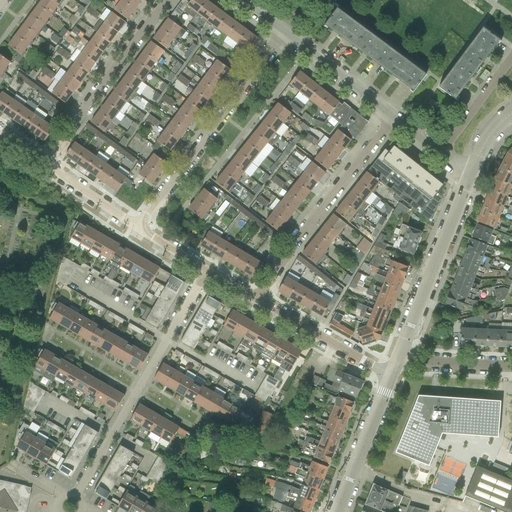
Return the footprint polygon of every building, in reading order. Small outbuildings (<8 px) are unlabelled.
[(52,0),(42,0),(38,5),(51,15),(53,16),(56,12),(54,11),(59,5),(52,0)] [(113,2),(109,7),(114,11),(119,14),(127,20),(135,10),(122,0),(118,6),(113,2)] [(121,0),(122,0),(135,10),(142,0),(121,0)] [(182,0),(168,19),(174,23),(177,20),(186,8),(185,8),(189,3),(183,0),(182,0)] [(191,10),(197,14),(207,1),(205,0),(191,0),(189,3),(185,8),(186,8),(190,11),(191,10)] [(201,17),(207,22),(217,9),(207,1),(197,14),(196,16),(200,19),(201,17)] [(38,5),(31,15),(44,25),(45,26),(49,22),(47,21),(51,15),(38,5)] [(80,5),(76,11),(80,14),(84,8),(80,5)] [(87,11),(86,12),(91,16),(92,14),(95,11),(90,7),(87,11)] [(211,25),(218,29),(227,17),(217,9),(207,22),(206,23),(210,27),(211,25)] [(353,48),(354,49),(366,32),(337,10),(338,9),(337,9),(324,26),(324,27),(326,24),(355,46),(353,48)] [(92,14),(91,16),(96,19),(97,18),(100,14),(95,11),(92,14)] [(112,13),(105,23),(118,33),(125,23),(112,13)] [(31,15),(23,26),(36,35),(38,37),(41,32),(39,31),(44,25),(31,15)] [(72,15),(67,21),(72,24),(76,18),(72,15)] [(221,32),(227,37),(237,24),(227,17),(218,29),(216,31),(220,34),(221,32)] [(168,19),(160,29),(173,39),(174,39),(175,40),(178,36),(181,38),(182,38),(186,32),(181,28),(174,23),(168,19)] [(177,20),(174,23),(181,28),(182,27),(184,25),(177,20)] [(105,23),(97,33),(110,43),(118,33),(105,23)] [(188,26),(186,28),(193,33),(193,32),(196,29),(191,26),(190,25),(189,24),(188,26)] [(230,42),(232,40),(238,44),(247,31),(237,24),(227,37),(226,39),(230,42)] [(23,26),(16,36),(29,45),(30,47),(34,42),(32,41),(36,35),(23,26)] [(75,27),(71,32),(76,35),(79,30),(75,27)] [(484,30),(462,59),(479,71),(476,69),(498,40),(501,42),(501,41),(483,28),(483,29),(484,30)] [(59,36),(62,38),(68,31),(65,29),(59,36)] [(169,44),(173,39),(160,29),(153,39),(168,51),(171,46),(169,44)] [(79,30),(76,35),(80,39),(81,39),(85,35),(84,34),(83,33),(79,30)] [(238,44),(236,46),(240,49),(242,48),(248,52),(257,39),(247,31),(238,44)] [(383,70),(395,54),(366,32),(354,49),(356,46),(385,67),(383,70)] [(97,33),(90,44),(103,53),(110,43),(97,33)] [(52,39),(51,40),(56,44),(57,43),(61,38),(56,34),(53,38),(52,39)] [(29,45),(16,36),(8,46),(19,54),(23,57),(26,52),(24,51),(29,45)] [(204,36),(200,42),(204,45),(208,39),(204,36)] [(230,42),(226,39),(223,43),(233,51),(236,46),(238,44),(232,40),(230,42)] [(151,42),(143,52),(157,62),(158,63),(162,59),(160,58),(164,52),(151,42)] [(43,49),(43,50),(50,55),(50,54),(54,49),(47,44),(44,49),(43,49)] [(82,54),(95,63),(103,53),(90,44),(82,54)] [(193,44),(188,50),(192,53),(197,47),(193,44)] [(207,50),(214,55),(218,49),(211,44),(207,50)] [(57,51),(56,52),(61,56),(62,54),(64,51),(60,47),(57,50),(57,51)] [(77,49),(69,59),(75,63),(75,64),(88,74),(95,63),(82,54),(77,49)] [(188,50),(183,57),(187,59),(192,53),(188,50)] [(62,54),(61,56),(66,59),(67,58),(69,54),(64,51),(62,54)] [(143,52),(136,63),(149,72),(151,73),(154,69),(153,68),(157,62),(143,52)] [(0,54),(0,70),(4,74),(7,70),(6,69),(10,63),(0,54)] [(19,54),(14,60),(18,64),(23,57),(19,54)] [(395,54),(383,70),(383,71),(385,68),(414,89),(412,92),(413,93),(426,75),(425,75),(425,76),(395,54)] [(195,55),(191,60),(196,64),(197,62),(200,58),(195,55)] [(197,62),(196,64),(201,67),(205,62),(200,58),(197,62)] [(227,58),(224,62),(226,63),(231,67),(234,63),(229,60),(227,58)] [(479,71),(462,59),(440,88),(439,87),(439,88),(457,101),(457,100),(454,98),(476,69),(479,71)] [(217,61),(210,71),(223,81),(230,71),(217,61)] [(177,62),(170,72),(171,73),(175,76),(183,66),(179,63),(178,62),(177,62)] [(136,63),(128,73),(142,82),(144,83),(147,79),(145,78),(149,72),(136,63)] [(75,64),(67,74),(80,84),(88,74),(75,64)] [(45,67),(41,72),(46,76),(49,71),(45,67)] [(29,75),(28,77),(29,77),(32,79),(36,73),(35,73),(32,71),(30,74),(29,75)] [(49,71),(46,76),(51,79),(54,74),(49,71)] [(210,71),(202,81),(216,91),(223,81),(210,71)] [(294,88),(299,92),(309,79),(299,72),(288,86),(293,90),(294,88)] [(16,77),(24,83),(27,79),(19,73),(16,77)] [(128,73),(121,83),(137,95),(136,93),(139,89),(138,88),(142,82),(128,73)] [(60,84),(59,84),(72,94),(80,84),(67,74),(60,84)] [(180,75),(176,80),(181,84),(182,82),(184,80),(185,79),(180,75)] [(182,82),(181,84),(186,87),(187,86),(188,85),(190,82),(185,79),(184,80),(182,82)] [(304,96),(309,100),(319,87),(309,79),(299,92),(300,92),(298,94),(303,98),(304,96)] [(55,80),(47,90),(52,94),(57,98),(65,104),(72,94),(59,84),(60,84),(55,80)] [(29,81),(26,84),(34,90),(37,86),(29,81)] [(202,81),(195,91),(208,101),(216,91),(202,81)] [(121,83),(114,93),(126,102),(127,102),(128,103),(132,99),(133,100),(137,95),(121,83)] [(163,83),(159,89),(162,92),(167,86),(163,83)] [(318,110),(330,95),(319,87),(309,100),(308,102),(313,105),(314,104),(319,108),(318,110)] [(40,88),(37,92),(45,98),(47,94),(40,88)] [(195,91),(187,101),(200,111),(208,101),(195,91)] [(0,111),(3,113),(12,100),(2,93),(1,93),(0,94),(0,111)] [(114,93),(106,103),(119,113),(119,112),(121,113),(124,109),(123,107),(126,102),(114,93)] [(156,93),(152,99),(155,102),(160,95),(156,93)] [(165,95),(161,100),(166,104),(167,102),(170,99),(165,95)] [(324,111),(330,116),(339,103),(330,95),(318,110),(322,113),(324,111)] [(50,96),(47,100),(54,105),(57,101),(50,96)] [(290,102),(285,98),(282,102),(287,106),(290,102)] [(167,102),(166,104),(171,108),(175,103),(174,102),(170,99),(167,102)] [(431,99),(427,104),(433,109),(437,104),(431,99)] [(3,113),(13,121),(23,107),(12,100),(3,113)] [(180,110),(179,112),(193,122),(200,111),(187,101),(181,110),(180,110)] [(106,103),(99,113),(112,123),(113,124),(117,126),(125,116),(121,113),(119,112),(119,113),(106,103)] [(144,110),(147,112),(152,106),(148,103),(144,110)] [(326,120),(338,130),(349,119),(354,113),(343,104),(342,105),(339,103),(330,116),(326,120)] [(57,107),(65,114),(68,110),(60,104),(57,107)] [(278,104),(270,114),(285,125),(288,121),(286,119),(291,114),(278,104)] [(301,110),(295,105),(291,110),(298,115),(301,110)] [(13,121),(23,128),(33,114),(23,107),(13,121)] [(173,121),(172,122),(185,132),(193,122),(179,112),(173,121)] [(112,123),(99,113),(91,123),(106,134),(109,129),(107,128),(112,123)] [(305,113),(301,117),(307,122),(311,117),(305,113)] [(23,128),(34,135),(43,121),(33,114),(23,128)] [(270,114),(263,123),(274,133),(275,133),(277,135),(280,137),(281,138),(288,128),(283,124),(270,114)] [(150,115),(146,120),(151,124),(153,123),(154,121),(155,119),(150,116),(150,115)] [(153,123),(151,124),(156,128),(157,126),(160,123),(155,119),(154,121),(153,123)] [(338,130),(351,140),(353,137),(354,138),(362,128),(354,122),(354,123),(349,119),(338,130)] [(43,121),(34,135),(44,142),(54,129),(43,121)] [(172,122),(164,132),(178,142),(185,132),(172,122)] [(263,123),(255,133),(267,143),(269,144),(269,145),(272,147),(280,137),(277,135),(275,133),(274,133),(263,123)] [(301,124),(299,127),(306,132),(306,131),(309,128),(303,123),(302,123),(301,124)] [(87,124),(85,128),(93,134),(96,130),(88,125),(87,124)] [(131,127),(126,133),(130,136),(135,130),(131,127)] [(338,130),(330,140),(343,150),(351,140),(338,130)] [(98,132),(95,136),(103,142),(106,138),(98,132)] [(170,152),(178,142),(164,132),(157,142),(161,145),(170,152)] [(255,133),(247,143),(259,153),(265,158),(273,148),(272,147),(269,145),(269,144),(267,143),(255,133)] [(308,134),(304,139),(309,143),(309,142),(312,138),(313,137),(309,134),(308,134)] [(297,135),(292,141),(296,144),(299,140),(301,138),(297,135)] [(124,137),(119,144),(123,146),(127,140),(124,137)] [(309,142),(309,143),(314,147),(318,142),(313,137),(312,138),(309,142)] [(108,139),(105,143),(113,149),(116,145),(108,139)] [(330,140),(322,150),(335,160),(343,150),(330,140)] [(297,145),(296,146),(303,152),(304,153),(308,148),(307,147),(300,141),(297,145)] [(156,152),(161,145),(157,142),(152,149),(156,152)] [(65,156),(76,164),(85,150),(74,143),(65,156)] [(247,143),(239,153),(252,163),(253,164),(254,165),(258,168),(265,158),(259,153),(247,143)] [(289,145),(284,151),(285,151),(285,152),(288,154),(293,148),(290,145),(289,145)] [(385,150),(367,173),(379,183),(379,182),(395,195),(401,199),(431,223),(438,204),(438,203),(435,200),(439,196),(440,196),(441,196),(442,196),(442,195),(444,190),(441,187),(443,185),(394,146),(389,153),(385,150)] [(118,147),(115,151),(123,157),(126,153),(118,147)] [(76,164),(86,171),(95,157),(85,150),(76,164)] [(335,160),(322,150),(314,160),(327,170),(335,160)] [(98,153),(95,157),(106,165),(109,160),(98,153)] [(239,153),(231,163),(244,173),(246,174),(249,170),(247,169),(252,163),(239,153)] [(128,154),(125,158),(133,164),(133,163),(135,160),(136,160),(128,154)] [(501,162),(499,168),(511,173),(511,157),(507,154),(503,162),(501,162)] [(154,155),(146,165),(160,175),(167,164),(154,155)] [(282,155),(275,163),(276,163),(279,166),(285,158),(282,156),(282,155)] [(290,157),(287,161),(291,165),(293,163),(295,160),(291,156),(290,157)] [(86,171),(96,178),(106,165),(95,157),(86,171)] [(307,158),(299,168),(304,173),(317,183),(325,173),(317,167),(312,163),(307,158)] [(293,163),(291,165),(296,169),(300,164),(295,160),(293,163)] [(231,163),(223,173),(236,183),(238,184),(241,179),(240,178),(244,173),(231,163)] [(273,164),(268,171),(272,174),(277,168),(273,164)] [(96,178),(107,185),(116,172),(106,165),(96,178)] [(160,175),(146,165),(139,175),(152,185),(160,175)] [(119,167),(116,172),(126,179),(129,175),(119,167)] [(497,174),(495,180),(511,187),(511,186),(511,185),(511,173),(499,168),(497,173),(497,174)] [(116,172),(107,185),(117,192),(123,184),(129,188),(132,183),(126,179),(116,172)] [(236,183),(223,173),(215,183),(230,194),(233,190),(232,188),(236,183)] [(304,173),(297,183),(310,193),(317,183),(304,173)] [(367,173),(359,183),(371,193),(371,192),(373,194),(377,189),(375,188),(379,183),(367,173)] [(266,174),(261,181),(262,182),(263,183),(264,184),(270,177),(266,175),(266,174)] [(271,181),(275,185),(279,180),(274,177),(271,181)] [(279,180),(275,185),(280,188),(283,184),(279,180)] [(491,185),(489,190),(507,197),(511,187),(495,180),(493,184),(491,185)] [(297,183),(289,193),(302,203),(310,193),(297,183)] [(359,183),(351,193),(363,203),(364,203),(368,206),(369,207),(377,197),(371,193),(359,183)] [(258,184),(252,192),(252,193),(253,193),(256,195),(262,187),(258,185),(258,184)] [(204,189),(196,199),(211,211),(214,207),(212,205),(217,199),(204,189)] [(488,197),(486,201),(502,208),(507,197),(489,190),(487,195),(488,197)] [(289,193),(281,203),(294,213),(302,203),(289,193)] [(351,193),(343,202),(356,212),(358,214),(361,210),(364,212),(368,206),(364,203),(363,203),(351,193)] [(395,195),(392,199),(398,203),(401,199),(395,195)] [(227,196),(224,200),(230,205),(233,201),(227,196)] [(264,200),(259,196),(255,201),(260,204),(264,200)] [(248,197),(242,204),(247,207),(252,200),(248,197)] [(196,199),(188,210),(201,219),(204,222),(209,215),(208,214),(210,211),(196,199)] [(276,199),(269,208),(274,212),(273,213),(286,223),(294,213),(281,203),(276,199)] [(260,204),(265,208),(268,203),(264,200),(260,204)] [(233,201),(230,205),(238,211),(241,207),(233,201)] [(483,206),(481,211),(498,218),(502,208),(486,201),(484,206),(483,206)] [(356,212),(343,202),(335,212),(350,224),(354,219),(352,218),(356,212)] [(391,216),(397,219),(401,213),(404,215),(408,210),(399,204),(391,216)] [(243,209),(240,212),(248,218),(251,214),(243,209)] [(498,218),(481,211),(479,216),(480,218),(478,222),(494,229),(498,218)] [(286,223),(273,213),(265,222),(278,233),(286,223)] [(333,215),(325,225),(339,235),(340,236),(344,232),(342,231),(347,225),(333,215)] [(253,216),(250,220),(257,226),(260,222),(253,216)] [(381,217),(377,224),(381,226),(385,219),(381,217)] [(71,238),(80,244),(90,228),(79,222),(78,223),(77,222),(73,229),(75,230),(71,238)] [(263,224),(260,228),(267,233),(270,229),(263,224)] [(472,238),(481,241),(492,246),(495,238),(491,236),(492,233),(496,235),(497,233),(477,224),(474,231),(473,232),(472,234),(473,235),(472,238)] [(325,225),(317,235),(330,246),(331,245),(332,246),(336,242),(334,241),(339,235),(325,225)] [(398,236),(399,237),(418,244),(422,233),(402,225),(398,236)] [(80,244),(90,250),(100,234),(90,228),(80,244)] [(371,234),(370,236),(374,238),(375,237),(378,231),(375,229),(372,233),(371,234)] [(203,230),(199,237),(204,240),(208,233),(203,230)] [(200,246),(211,253),(220,239),(208,232),(208,233),(204,240),(200,246)] [(270,236),(278,242),(281,239),(273,232),(270,236)] [(90,250),(100,255),(109,239),(100,234),(90,250)] [(381,234),(373,246),(384,251),(387,245),(383,243),(386,237),(381,234)] [(317,235),(310,245),(324,256),(325,256),(328,252),(327,250),(330,246),(317,235)] [(418,244),(399,237),(397,242),(395,242),(393,248),(413,256),(418,244)] [(356,248),(365,255),(372,244),(364,238),(356,248)] [(100,255),(110,261),(119,245),(109,239),(100,255)] [(211,253),(222,259),(230,245),(220,239),(211,253)] [(471,239),(467,250),(483,257),(485,251),(492,254),(494,248),(471,239)] [(117,272),(120,267),(129,251),(119,245),(110,261),(107,267),(117,272)] [(222,259),(233,265),(241,251),(230,245),(222,259)] [(310,245),(302,254),(310,261),(317,266),(320,262),(322,264),(327,258),(325,256),(324,256),(310,245)] [(373,246),(369,253),(379,257),(382,258),(387,260),(387,259),(389,253),(384,251),(373,246)] [(463,261),(486,270),(488,270),(490,266),(487,265),(490,259),(483,257),(467,250),(463,261)] [(120,267),(130,273),(139,257),(129,251),(120,267)] [(233,265),(244,272),(252,258),(241,251),(233,265)] [(359,252),(354,261),(359,264),(364,255),(359,252)] [(299,256),(296,260),(304,266),(307,262),(299,256)] [(130,273),(140,278),(149,262),(139,257),(130,273)] [(252,258),(244,272),(254,278),(263,264),(252,258)] [(380,263),(378,269),(404,279),(408,268),(399,264),(393,261),(387,259),(387,260),(382,258),(380,263)] [(66,259),(63,264),(64,264),(64,265),(75,271),(78,266),(66,259)] [(463,261),(458,272),(474,278),(476,273),(483,275),(486,270),(463,261)] [(149,262),(140,278),(150,284),(157,272),(159,268),(149,262)] [(60,264),(59,269),(72,276),(75,271),(64,265),(64,264),(63,264),(61,263),(60,264)] [(82,263),(80,267),(87,271),(88,271),(90,268),(83,263),(82,263)] [(308,264),(306,268),(313,274),(316,270),(308,264)] [(353,265),(349,271),(353,274),(357,267),(353,265)] [(159,268),(157,272),(165,276),(167,273),(159,268)] [(59,269),(58,275),(69,281),(72,276),(59,269)] [(376,275),(374,279),(384,284),(400,290),(403,283),(402,282),(404,279),(378,269),(376,275)] [(319,272),(316,276),(323,281),(326,278),(319,272)] [(458,272),(454,283),(477,292),(479,286),(472,283),(474,278),(458,272)] [(357,273),(351,283),(356,285),(361,274),(357,273)] [(347,274),(342,282),(346,285),(351,277),(347,274)] [(69,281),(58,275),(56,281),(65,287),(69,281)] [(172,275),(165,287),(178,295),(185,283),(185,282),(184,283),(172,275)] [(105,276),(103,280),(110,284),(111,283),(112,281),(105,276)] [(278,292),(290,298),(298,284),(286,277),(278,292)] [(326,283),(326,284),(333,289),(336,285),(329,280),(326,283)] [(111,283),(110,284),(117,289),(118,288),(119,285),(112,281),(111,283)] [(454,283),(449,293),(466,300),(466,299),(473,302),(475,296),(477,292),(476,292),(454,283)] [(290,298),(301,305),(309,290),(298,284),(290,298)] [(355,284),(353,290),(368,295),(370,290),(355,284)] [(400,290),(384,284),(382,289),(372,285),(370,290),(396,300),(400,290)] [(165,287),(158,299),(171,306),(178,295),(165,287)] [(123,291),(122,292),(130,296),(130,295),(132,292),(125,288),(123,291)] [(501,289),(494,290),(494,291),(497,301),(504,300),(501,289)] [(301,305),(312,311),(320,297),(309,290),(301,305)] [(378,299),(376,304),(392,311),(396,300),(370,290),(368,295),(378,299)] [(449,293),(445,303),(448,304),(448,306),(459,310),(460,310),(461,310),(463,305),(468,306),(468,310),(477,309),(477,301),(473,302),(466,299),(466,300),(449,293)] [(330,302),(326,310),(330,312),(339,296),(335,294),(330,302)] [(207,295),(200,308),(213,315),(220,303),(208,296),(208,295),(207,295)] [(320,297),(312,311),(322,317),(326,310),(330,302),(320,297)] [(158,299),(152,310),(165,318),(171,306),(158,299)] [(49,318),(59,324),(68,309),(70,306),(66,303),(64,306),(59,303),(58,304),(56,303),(52,310),(54,311),(50,318),(49,318)] [(356,303),(354,308),(361,311),(363,306),(356,303)] [(363,306),(361,311),(388,321),(392,311),(376,304),(374,310),(363,306)] [(225,306),(223,310),(230,314),(232,310),(225,306)] [(350,308),(348,313),(359,317),(361,311),(354,308),(351,307),(350,308)] [(200,308),(193,319),(207,327),(210,329),(214,322),(211,320),(213,315),(200,308)] [(59,324),(69,330),(78,315),(68,309),(59,324)] [(165,318),(152,310),(145,322),(158,330),(165,318)] [(223,326),(234,332),(243,316),(232,310),(230,314),(223,326)] [(369,321),(367,325),(384,332),(388,321),(361,311),(359,317),(364,318),(369,321)] [(328,327),(350,339),(353,333),(339,325),(344,316),(336,313),(328,327)] [(69,330),(79,336),(88,320),(78,315),(69,330)] [(234,332),(244,337),(253,322),(243,316),(234,332)] [(193,319),(187,330),(200,338),(207,327),(193,319)] [(79,336),(89,342),(98,326),(88,320),(79,336)] [(250,350),(251,347),(262,328),(253,322),(244,337),(240,344),(250,350)] [(366,327),(357,331),(359,337),(362,346),(370,343),(379,340),(383,332),(384,332),(367,325),(367,326),(366,327)] [(89,342),(99,347),(108,332),(98,326),(89,342)] [(261,353),(263,349),(272,334),(262,328),(251,347),(261,353)] [(461,345),(474,346),(474,329),(461,329),(461,345)] [(474,346),(487,346),(488,330),(474,329),(474,346)] [(200,338),(187,330),(180,342),(193,350),(200,338)] [(487,346),(500,347),(500,331),(488,330),(487,346)] [(500,347),(511,347),(511,331),(500,331),(500,347)] [(99,347),(109,353),(118,338),(108,332),(99,347)] [(261,353),(261,354),(271,359),(273,355),(282,339),(272,334),(263,349),(261,353)] [(109,353),(119,359),(128,343),(118,338),(109,353)] [(273,355),(271,359),(281,365),(283,361),(292,345),(282,339),(273,355)] [(119,359),(128,365),(137,349),(128,343),(119,359)] [(281,365),(279,368),(289,373),(293,366),(302,351),(302,352),(303,351),(292,345),(283,361),(281,365)] [(224,349),(223,350),(231,354),(231,353),(233,350),(225,346),(224,349)] [(35,365),(34,372),(42,376),(45,371),(54,355),(44,349),(44,350),(42,349),(38,356),(40,357),(35,365)] [(137,349),(128,365),(139,371),(139,370),(140,370),(140,369),(148,355),(137,349)] [(45,371),(42,376),(52,382),(55,377),(64,361),(54,355),(45,371)] [(243,360),(243,361),(250,365),(251,365),(252,362),(245,357),(243,360)] [(55,377),(65,382),(74,367),(64,361),(55,377)] [(154,379),(164,385),(173,370),(163,364),(155,378),(154,378),(154,379)] [(256,368),(255,369),(263,373),(263,372),(265,369),(258,365),(256,368)] [(65,382),(75,388),(84,373),(74,367),(65,382)] [(164,385),(174,391),(183,375),(173,370),(164,385)] [(183,375),(174,391),(184,397),(193,381),(196,376),(187,371),(184,376),(183,375)] [(319,378),(315,387),(336,395),(338,394),(355,401),(359,390),(360,390),(363,383),(362,383),(362,382),(356,379),(337,372),(331,386),(324,383),(325,381),(319,378)] [(75,388),(85,394),(94,378),(84,373),(75,388)] [(267,375),(263,380),(276,387),(279,382),(267,375)] [(313,376),(310,385),(315,387),(319,378),(313,376)] [(85,394),(95,400),(104,384),(94,378),(85,394)] [(263,380),(260,385),(273,393),(276,387),(263,380)] [(184,397),(194,402),(203,387),(193,381),(184,397)] [(95,400),(105,405),(114,390),(104,384),(95,400)] [(260,385),(257,391),(270,398),(273,393),(260,385)] [(33,386),(31,390),(42,397),(45,392),(33,386)] [(194,402),(204,408),(213,393),(203,387),(194,402)] [(213,393),(204,408),(214,414),(223,398),(225,393),(216,388),(213,393)] [(28,390),(26,395),(39,402),(42,397),(31,390),(30,391),(28,390)] [(114,390),(105,405),(115,411),(123,397),(124,397),(124,396),(114,390)] [(257,391),(254,396),(264,402),(263,404),(267,406),(271,400),(269,399),(270,398),(257,391)] [(26,395),(25,401),(36,407),(39,402),(26,395)] [(325,401),(323,406),(325,406),(332,406),(350,413),(354,403),(345,399),(338,396),(335,397),(329,395),(327,400),(325,401)] [(418,396),(395,453),(429,466),(442,434),(498,438),(500,402),(434,397),(418,396)] [(214,414),(224,420),(233,404),(223,398),(214,414)] [(36,407),(25,401),(23,408),(32,413),(36,407)] [(130,420),(141,426),(150,411),(139,404),(139,405),(138,405),(138,406),(130,420)] [(224,420),(233,425),(243,410),(233,404),(224,420)] [(332,412),(330,417),(346,423),(350,413),(332,406),(325,406),(322,406),(321,409),(332,412)] [(233,425),(247,433),(250,428),(257,419),(243,410),(233,425)] [(141,426),(150,432),(159,416),(150,411),(141,426)] [(257,419),(250,428),(255,430),(265,434),(271,419),(272,415),(262,412),(260,418),(258,418),(257,419)] [(150,432),(160,438),(169,422),(159,416),(150,432)] [(317,418),(315,423),(341,433),(346,423),(330,417),(327,423),(317,418)] [(169,422),(160,438),(170,443),(179,428),(169,422)] [(18,429),(13,446),(16,447),(26,453),(36,438),(38,434),(36,433),(40,427),(32,423),(30,427),(24,423),(19,430),(18,429)] [(323,432),(321,437),(337,443),(341,433),(315,423),(313,428),(323,432)] [(85,425),(78,437),(91,445),(98,433),(85,425)] [(78,437),(71,449),(85,456),(91,445),(78,437)] [(309,438),(307,443),(333,453),(337,443),(321,437),(319,442),(309,438)] [(26,453),(36,459),(45,444),(36,438),(26,453)] [(45,444),(36,459),(47,465),(49,461),(56,449),(59,445),(48,439),(45,444)] [(298,439),(296,444),(297,444),(305,448),(307,443),(304,441),(298,439)] [(179,456),(186,460),(194,446),(187,441),(179,456)] [(333,453),(307,443),(305,448),(315,452),(313,458),(329,464),(333,453)] [(120,445),(113,457),(126,465),(133,453),(120,445)] [(176,446),(171,454),(177,457),(182,450),(176,446)] [(71,449),(65,460),(78,467),(85,456),(71,449)] [(113,457),(107,469),(120,477),(126,465),(113,457)] [(158,457),(155,462),(166,468),(169,463),(158,457)] [(78,467),(65,460),(58,472),(71,479),(70,480),(71,480),(78,467)] [(49,461),(47,465),(54,469),(56,466),(49,461)] [(299,464),(297,468),(323,479),(328,468),(312,461),(309,466),(299,462),(299,464)] [(155,462),(152,467),(163,474),(166,468),(155,462)] [(476,467),(464,496),(504,511),(511,511),(511,481),(505,478),(508,469),(494,463),(490,472),(476,467)] [(152,467),(149,473),(160,479),(163,474),(152,467)] [(297,475),(295,482),(302,485),(310,488),(311,486),(319,489),(323,479),(297,468),(295,474),(297,475)] [(107,469),(100,480),(113,488),(120,477),(107,469)] [(146,478),(149,480),(157,484),(160,479),(149,473),(146,478)] [(26,486),(0,480),(0,511),(26,511),(30,493),(30,494),(28,493),(25,489),(25,487),(26,487),(26,486)] [(113,488),(100,480),(93,493),(94,492),(106,500),(113,488)] [(273,487),(274,487),(275,488),(287,492),(290,486),(283,483),(275,482),(273,487)] [(371,490),(369,495),(398,506),(402,496),(374,484),(373,486),(372,485),(371,490)] [(123,496),(120,503),(118,506),(127,511),(128,511),(137,497),(139,494),(133,490),(134,488),(130,485),(127,491),(123,496)] [(311,486),(310,488),(302,485),(300,490),(290,486),(287,492),(314,503),(319,489),(311,486)] [(274,487),(272,492),(285,498),(286,496),(287,492),(275,488),(274,487)] [(137,497),(128,511),(141,511),(147,502),(150,497),(140,491),(139,494),(137,497)] [(309,511),(314,503),(287,492),(286,496),(285,498),(295,502),(293,507),(304,511),(309,511)] [(366,503),(365,504),(383,511),(384,511),(386,508),(390,510),(390,509),(396,511),(398,506),(369,495),(368,498),(367,498),(365,503),(366,503)] [(112,498),(110,502),(118,506),(120,503),(112,498)] [(147,502),(141,511),(154,511),(157,508),(147,502)]
